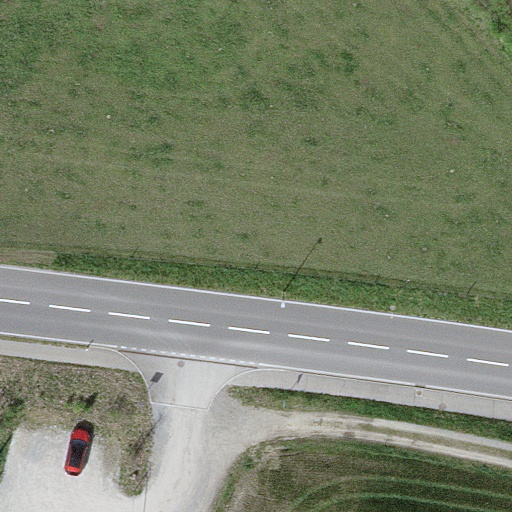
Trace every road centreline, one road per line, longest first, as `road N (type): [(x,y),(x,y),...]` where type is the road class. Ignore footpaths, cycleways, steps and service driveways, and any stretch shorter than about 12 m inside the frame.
road 1 (secondary): [(511,365),(0,299)]
road 2 (track): [(511,456),(393,431),(184,411)]
